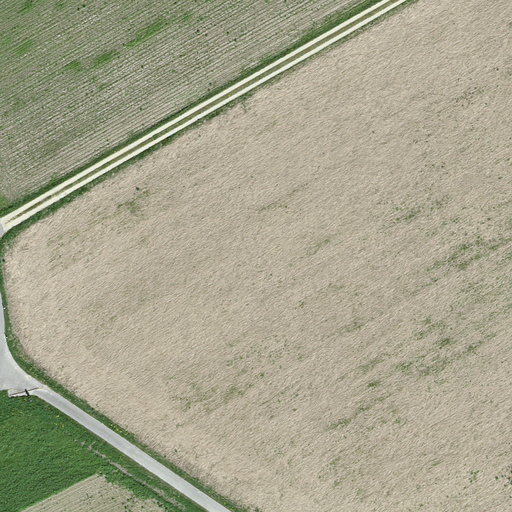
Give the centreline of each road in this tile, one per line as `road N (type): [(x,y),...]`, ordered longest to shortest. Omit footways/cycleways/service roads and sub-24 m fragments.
road 1 (track): [(0,224),(395,0)]
road 2 (track): [(0,359),(223,511)]
